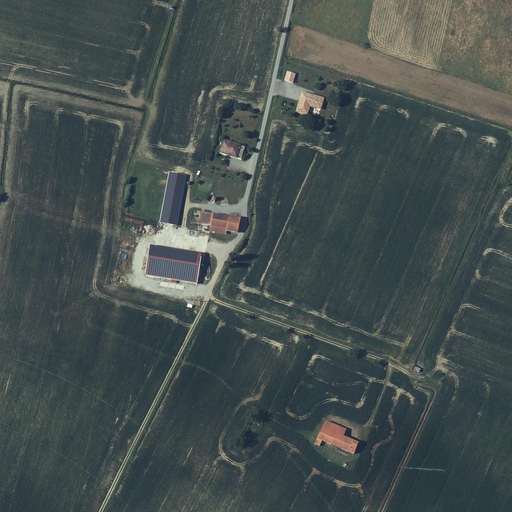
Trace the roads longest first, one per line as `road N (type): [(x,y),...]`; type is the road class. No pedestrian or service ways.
road 1 (track): [(99,511),(241,234),(245,202)]
road 2 (unclassified): [(245,202),(292,0)]
